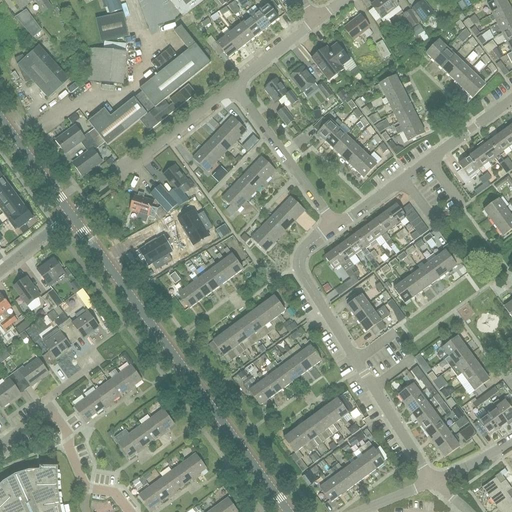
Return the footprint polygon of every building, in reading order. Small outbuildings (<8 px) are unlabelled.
[(47,0),(14,0),(20,8),(31,0),(34,0),(43,14),(52,7),(47,0)] [(118,0),(102,0),(104,7),(107,6),(110,14),(122,10),(118,0)] [(171,0),(184,16),(203,0),(171,0)] [(395,0),(378,0),(371,5),(381,18),(399,5),(395,0)] [(435,14),(424,0),(422,0),(412,8),(423,23),(435,14)] [(468,0),(459,5),(462,10),(471,5),(468,0)] [(492,15),(509,6),(505,0),(496,0),(487,5),(492,15)] [(231,10),(238,6),(235,1),(228,5),(231,10)] [(279,18),(267,4),(259,11),(265,19),(270,25),(279,18)] [(511,12),(509,6),(492,15),(497,24),(511,16),(511,12)] [(226,7),(219,11),(222,16),(229,11),(226,7)] [(420,23),(411,9),(403,14),(412,28),(420,23)] [(265,19),(259,11),(250,17),(260,29),(262,32),(270,25),(265,19)] [(128,37),(123,13),(96,18),(101,42),(128,37)] [(213,22),(220,17),(217,13),(210,17),(213,22)] [(372,34),(368,28),(370,27),(360,15),(343,28),(353,40),(363,32),(367,38),(372,34)] [(511,16),(497,24),(502,33),(511,27),(511,16)] [(250,17),(242,24),(254,38),(262,32),(260,29),(250,17)] [(208,18),(202,23),(206,29),(208,28),(212,26),(210,23),(211,22),(208,18)] [(468,18),(464,21),(469,28),(473,25),(468,18)] [(42,31),(33,19),(26,24),(35,36),(42,31)] [(455,24),(460,30),(465,27),(460,20),(455,24)] [(242,24),(234,30),(245,45),(254,38),(242,24)] [(413,28),(417,35),(424,31),(420,24),(413,28)] [(207,48),(201,52),(181,27),(174,32),(189,50),(140,89),(155,108),(210,63),(206,59),(212,55),(207,48)] [(475,27),(470,30),(475,37),(480,33),(475,27)] [(511,27),(502,33),(507,43),(511,39),(511,27)] [(462,32),(467,39),(471,36),(466,29),(462,32)] [(245,45),(234,30),(225,37),(237,51),(245,45)] [(485,41),(490,37),(484,30),(480,33),(485,41)] [(486,42),(481,35),(477,39),(482,45),(486,42)] [(237,51),(225,37),(217,44),(215,42),(211,45),(219,56),(223,52),(228,58),(237,51)] [(468,41),(473,47),(477,44),(473,38),(468,41)] [(434,61),(447,48),(439,40),(426,54),(434,61)] [(376,44),(384,58),(390,55),(382,41),(376,44)] [(104,42),(104,49),(91,48),(87,80),(123,84),(127,52),(125,52),(126,44),(104,42)] [(492,50),(488,44),(483,47),(488,54),(492,50)] [(39,45),(33,51),(25,58),(22,55),(15,59),(24,79),(29,77),(48,99),(70,79),(39,45)] [(313,59),(328,79),(342,68),(341,66),(348,60),(336,45),(329,50),(327,48),(313,59)] [(475,49),(479,56),(484,53),(479,46),(475,49)] [(447,48),(434,61),(441,69),(454,55),(447,48)] [(494,62),(499,59),(503,56),(500,50),(495,53),(494,52),(489,56),(494,62)] [(462,62),(454,55),(441,69),(449,76),(462,62)] [(481,58),(486,64),(490,61),(485,55),(481,58)] [(509,72),(500,61),(496,64),(505,76),(509,72)] [(470,70),(462,62),(449,76),(457,83),(470,70)] [(492,63),(487,66),(492,73),(497,70),(492,63)] [(303,67),(290,77),(302,92),(315,83),(303,67)] [(477,77),(470,70),(457,83),(464,90),(477,77)] [(384,94),(401,86),(396,76),(379,85),(384,94)] [(485,84),(477,77),(464,90),(472,98),(485,84)] [(291,91),(288,93),(276,78),(266,86),(266,87),(264,89),(274,103),(277,101),(285,96),(292,106),(299,100),(291,91)] [(330,78),(325,82),(331,92),(336,89),(330,78)] [(323,82),(317,86),(327,99),(333,94),(323,82)] [(401,86),(384,94),(389,104),(405,95),(401,86)] [(343,103),(349,98),(343,90),(337,95),(343,103)] [(405,95),(389,104),(393,113),(410,105),(405,95)] [(87,121),(93,129),(99,135),(105,143),(107,145),(147,114),(134,98),(110,116),(104,108),(87,121)] [(349,98),(343,103),(344,102),(346,104),(344,105),(349,111),(351,109),(352,110),(356,106),(351,100),(350,101),(349,98)] [(360,107),(365,104),(360,98),(355,101),(360,107)] [(370,110),(374,107),(370,101),(365,105),(370,110)] [(410,105),(393,113),(398,122),(415,114),(410,105)] [(362,110),(367,116),(371,113),(366,106),(362,110)] [(295,120),(284,107),(277,113),(287,126),(295,120)] [(358,109),(353,112),(358,118),(363,115),(358,109)] [(415,114),(398,122),(403,132),(420,124),(415,114)] [(368,118),(373,125),(377,121),(373,115),(368,118)] [(232,117),(222,127),(237,141),(247,131),(232,117)] [(314,127),(320,132),(317,134),(318,134),(316,136),(321,141),(323,139),(325,141),(338,128),(342,123),(337,119),(333,123),(330,121),(329,122),(324,117),(314,127)] [(369,124),(364,117),(360,120),(365,127),(369,124)] [(364,127),(360,122),(356,125),(360,130),(364,127)] [(375,127),(379,133),(384,130),(379,124),(375,127)] [(425,133),(420,124),(403,132),(408,142),(425,133)] [(375,132),(370,126),(366,129),(371,136),(375,132)] [(511,130),(509,126),(499,134),(509,147),(511,144),(511,130)] [(222,127),(213,137),(227,151),(237,141),(222,127)] [(70,128),(57,138),(65,149),(69,149),(80,141),(83,146),(93,139),(88,133),(83,137),(78,129),(70,128)] [(338,128),(325,141),(333,149),(346,135),(338,128)] [(381,135),(386,142),(390,139),(385,132),(381,135)] [(499,134),(489,141),(499,155),(509,147),(499,134)] [(353,142),(346,135),(333,149),(341,156),(353,142)] [(382,141),(377,135),(372,138),(377,144),(382,141)] [(213,137),(203,147),(217,161),(227,151),(213,137)] [(76,159),(75,162),(84,174),(97,164),(98,156),(94,151),(99,148),(93,139),(83,146),(87,151),(76,159)] [(387,144),(392,151),(397,147),(392,141),(387,144)] [(489,141),(479,149),(488,162),(499,155),(489,141)] [(361,150),(353,142),(341,156),(349,163),(361,150)] [(243,147),(248,151),(251,148),(246,143),(243,147)] [(388,150),(383,143),(379,146),(384,153),(388,150)] [(217,161),(203,147),(193,158),(207,172),(217,161)] [(488,162),(479,149),(469,156),(480,171),(483,168),(482,167),(488,162)] [(369,157),(361,150),(349,163),(356,171),(369,157)] [(480,171),(469,156),(458,164),(462,169),(456,173),(465,185),(471,180),(470,179),(476,175),(475,174),(480,171)] [(252,167),(266,181),(276,171),(262,157),(252,167)] [(369,157),(356,171),(364,178),(377,165),(369,157)] [(503,161),(510,171),(511,169),(511,163),(508,158),(503,161)] [(510,171),(503,161),(499,164),(506,174),(510,171)] [(175,166),(163,175),(174,189),(168,194),(177,205),(177,204),(179,206),(189,201),(179,189),(182,186),(186,192),(194,186),(189,180),(187,181),(175,166)] [(227,172),(221,167),(212,176),(218,182),(227,172)] [(266,181),(252,167),(242,177),(256,191),(266,181)] [(487,173),(483,176),(487,182),(492,179),(487,173)] [(487,182),(483,176),(479,179),(483,185),(474,191),(477,195),(487,188),(490,185),(487,182)] [(498,192),(502,190),(500,187),(507,183),(511,189),(511,181),(508,176),(494,186),(498,192)] [(0,194),(10,187),(3,177),(0,179),(0,194)] [(256,191),(242,177),(232,188),(246,201),(256,191)] [(160,185),(150,194),(168,213),(177,205),(168,194),(160,185)] [(17,197),(10,187),(0,194),(0,208),(1,210),(17,197)] [(246,201),(232,188),(222,198),(236,212),(246,201)] [(135,195),(130,211),(139,213),(137,219),(146,222),(148,217),(154,218),(157,209),(151,207),(153,201),(143,198),(144,194),(139,192),(137,196),(135,195)] [(8,220),(25,207),(17,197),(1,210),(8,220)] [(281,207),(295,221),(305,211),(291,197),(281,207)] [(490,219),(505,208),(498,199),(483,210),(490,219)] [(404,215),(401,210),(396,204),(386,212),(396,225),(406,218),(404,215)] [(404,215),(413,208),(409,204),(401,210),(404,215)] [(177,209),(180,214),(187,210),(184,205),(177,209)] [(15,231),(33,218),(25,207),(8,220),(7,220),(15,231)] [(281,207),(271,218),(285,231),(295,221),(281,207)] [(416,213),(413,208),(404,215),(406,218),(407,219),(416,213)] [(511,217),(505,208),(490,219),(496,228),(511,217)] [(208,220),(203,212),(197,216),(194,211),(178,220),(182,227),(181,228),(184,234),(208,220)] [(386,212),(375,219),(385,233),(386,232),(396,225),(386,212)] [(416,213),(407,219),(410,223),(419,217),(416,213)] [(422,221),(419,217),(410,223),(413,228),(422,221)] [(511,229),(511,217),(496,228),(503,236),(511,229)] [(271,218),(261,228),(276,241),(285,231),(271,218)] [(375,219),(366,226),(375,240),(381,236),(390,248),(391,247),(394,245),(395,245),(386,232),(385,233),(375,219)] [(206,231),(212,227),(208,220),(184,234),(188,239),(189,239),(193,246),(209,236),(206,231)] [(422,221),(413,228),(416,232),(425,226),(422,221)] [(216,230),(221,238),(230,232),(225,224),(216,230)] [(375,240),(366,226),(355,234),(365,247),(375,240)] [(428,230),(425,226),(416,232),(420,237),(428,230)] [(276,241),(261,228),(251,238),(266,252),(276,241)] [(405,228),(396,235),(400,240),(406,236),(407,237),(410,235),(405,228)] [(423,238),(426,242),(433,238),(430,233),(423,238)] [(245,234),(240,238),(245,243),(249,238),(245,234)] [(355,234),(345,241),(355,255),(361,251),(370,263),(374,259),(370,254),(365,247),(355,234)] [(156,238),(151,241),(165,265),(172,261),(168,254),(174,251),(164,235),(157,239),(156,238)] [(213,237),(206,241),(209,246),(215,241),(213,237)] [(421,240),(415,244),(418,249),(424,244),(421,240)] [(146,246),(139,250),(148,266),(154,263),(157,269),(164,265),(165,265),(151,241),(145,245),(146,246)] [(345,241),(335,249),(345,262),(355,255),(345,241)] [(446,251),(437,257),(448,272),(457,266),(451,257),(455,254),(448,244),(443,248),(446,251)] [(394,245),(391,247),(396,254),(399,252),(394,245)] [(412,246),(406,251),(409,255),(416,250),(412,246)] [(231,254),(227,248),(220,253),(224,259),(224,260),(235,275),(243,270),(231,254)] [(345,262),(335,249),(325,256),(335,270),(345,262)] [(374,250),(370,254),(374,259),(378,256),(374,250)] [(404,252),(397,257),(400,261),(407,257),(404,252)] [(220,262),(216,265),(228,281),(235,275),(224,260),(224,259),(220,253),(216,256),(220,262)] [(462,263),(455,254),(451,257),(457,266),(458,264),(459,265),(462,263)] [(448,272),(437,257),(428,264),(439,278),(448,272)] [(65,274),(54,258),(37,270),(49,287),(60,280),(58,279),(65,274)] [(389,263),(392,268),(398,263),(395,258),(389,263)] [(213,267),(209,270),(209,271),(220,286),(228,281),(216,265),(212,259),(209,261),(213,267)] [(392,268),(389,263),(380,269),(383,274),(392,268)] [(209,271),(209,270),(204,264),(201,267),(205,273),(201,276),(212,292),(220,286),(209,271)] [(428,264),(420,270),(431,285),(439,278),(428,264)] [(167,270),(164,265),(157,269),(160,274),(167,270)] [(189,268),(193,273),(197,270),(193,265),(189,268)] [(354,265),(350,269),(359,281),(361,280),(358,276),(361,275),(358,271),(354,265)] [(359,281),(350,269),(345,272),(350,279),(345,283),(349,289),(359,281)] [(198,279),(194,282),(193,282),(205,297),(212,292),(201,276),(197,270),(194,273),(198,279)] [(420,270),(411,276),(422,291),(431,285),(420,270)] [(169,276),(175,284),(181,280),(175,272),(169,276)] [(193,282),(194,282),(190,275),(189,276),(187,273),(184,275),(190,284),(186,287),(197,303),(205,297),(193,282)] [(411,276),(402,282),(413,297),(422,291),(411,276)] [(40,305),(39,297),(40,296),(26,277),(14,287),(27,306),(27,305),(32,311),(40,305)] [(178,283),(183,290),(178,293),(190,309),(197,303),(186,287),(182,281),(178,283)] [(413,297),(402,282),(393,289),(404,304),(413,297)] [(384,289),(380,283),(375,286),(380,292),(384,289)] [(79,285),(74,289),(72,291),(74,294),(82,289),(79,285)] [(327,285),(322,288),(325,294),(331,290),(327,285)] [(53,289),(48,293),(58,307),(63,303),(53,289)] [(391,298),(386,291),(381,294),(386,301),(391,298)] [(76,295),(80,305),(87,302),(84,292),(76,295)] [(58,307),(48,293),(41,298),(47,306),(43,309),(47,315),(58,307)] [(1,294),(0,294),(0,313),(5,320),(8,318),(12,323),(11,324),(14,328),(20,324),(17,320),(12,314),(10,316),(6,311),(11,307),(1,294)] [(368,304),(362,295),(347,306),(353,315),(368,304)] [(274,296),(266,302),(278,317),(289,333),(298,327),(294,322),(292,324),(289,320),(286,323),(281,315),(285,312),(274,296)] [(278,317),(266,302),(259,308),(270,323),(274,330),(278,327),(273,321),(278,317)] [(375,313),(368,304),(353,315),(360,323),(375,313)] [(375,313),(360,323),(366,332),(370,329),(375,335),(385,328),(381,321),(389,315),(383,307),(375,313)] [(259,308),(251,313),(262,329),(267,335),(270,332),(265,326),(270,323),(259,308)] [(84,338),(99,327),(88,312),(73,324),(71,321),(65,326),(72,335),(78,331),(84,338)] [(5,320),(0,313),(0,323),(5,329),(11,324),(12,323),(8,318),(5,320)] [(63,313),(58,317),(63,323),(68,320),(63,313)] [(251,313),(244,319),(255,334),(259,340),(262,338),(258,332),(262,329),(251,313)] [(58,317),(54,320),(58,327),(63,323),(58,317)] [(255,334),(244,319),(236,324),(247,340),(252,346),(255,344),(250,337),(255,334)] [(236,324),(228,330),(240,345),(244,351),(248,349),(243,343),(247,340),(236,324)] [(20,334),(25,330),(20,325),(15,329),(20,334)] [(60,329),(59,330),(57,329),(43,340),(56,358),(71,347),(66,340),(72,335),(65,326),(60,329)] [(305,332),(301,327),(291,335),(295,340),(305,332)] [(228,330),(221,335),(232,351),(237,357),(241,354),(236,348),(240,345),(228,330)] [(232,351),(221,335),(213,341),(229,363),(233,360),(228,354),(232,351)] [(449,357),(464,346),(458,337),(443,348),(449,356),(449,357)] [(303,352),(314,367),(321,361),(310,346),(305,339),(302,341),(307,348),(303,351),(303,352)] [(303,352),(303,351),(298,344),(295,347),(300,354),(295,357),(306,372),(314,367),(303,352)] [(295,357),(287,345),(283,348),(292,359),(288,362),(288,363),(299,378),(306,372),(295,357)] [(464,346),(449,357),(440,363),(442,366),(447,362),(448,364),(452,361),(455,365),(470,354),(464,346)] [(6,350),(1,354),(0,354),(4,361),(11,356),(6,350)] [(124,358),(129,365),(133,362),(125,352),(121,355),(124,359),(124,358)] [(477,363),(470,354),(455,365),(451,368),(457,377),(462,374),(477,363)] [(288,363),(288,362),(283,356),(279,358),(284,365),(280,368),(291,383),(299,378),(288,363)] [(23,366),(13,373),(20,383),(26,379),(31,386),(49,373),(38,359),(24,369),(23,366)] [(280,368),(275,361),(272,364),(277,371),(273,374),(284,389),(291,383),(280,368)] [(421,367),(426,373),(430,370),(426,363),(421,367)] [(483,371),(477,363),(462,374),(468,382),(464,385),(468,382),(483,371)] [(119,373),(132,390),(136,387),(134,385),(142,380),(131,365),(119,373)] [(254,368),(251,365),(245,369),(248,373),(254,368)] [(426,388),(431,385),(417,366),(411,371),(419,381),(420,380),(426,388)] [(284,389),(273,374),(272,374),(268,367),(264,369),(269,376),(265,379),(276,394),(284,389)] [(244,369),(237,374),(241,380),(248,374),(244,369)] [(490,380),(483,371),(468,382),(475,391),(473,393),(476,398),(487,390),(483,385),(490,380)] [(276,394),(265,379),(260,372),(257,375),(262,382),(258,385),(269,400),(276,394)] [(428,375),(432,382),(433,382),(437,379),(432,372),(428,375)] [(4,380),(5,383),(0,386),(0,402),(3,407),(21,393),(16,386),(20,383),(13,373),(4,380)] [(119,373),(108,381),(119,396),(127,391),(128,393),(132,390),(119,373)] [(269,400),(258,385),(257,385),(253,378),(249,380),(254,387),(250,390),(261,405),(269,400)] [(434,384),(439,390),(443,387),(439,380),(434,384)] [(108,381),(97,390),(109,407),(113,404),(111,402),(119,396),(108,381)] [(416,382),(413,384),(399,395),(406,404),(420,393),(417,389),(420,388),(416,382)] [(431,385),(426,388),(433,397),(438,394),(431,385)] [(495,387),(486,394),(489,399),(492,402),(496,399),(493,396),(499,392),(495,387)] [(440,392),(445,399),(450,396),(445,389),(440,392)] [(78,390),(73,393),(77,398),(82,395),(78,390)] [(109,407),(97,390),(85,398),(96,413),(103,407),(105,409),(109,407)] [(511,394),(510,391),(502,397),(511,410),(511,394)] [(420,393),(406,404),(412,413),(426,402),(420,393)] [(438,394),(433,397),(439,406),(444,403),(438,394)] [(486,394),(477,400),(481,405),(489,399),(486,394)] [(342,405),(346,402),(347,402),(343,396),(342,395),(341,396),(337,399),(342,405)] [(96,413),(85,398),(74,406),(86,423),(90,420),(88,418),(96,413)] [(451,398),(447,401),(452,408),(456,405),(451,398)] [(341,420),(345,426),(348,424),(344,417),(349,414),(337,399),(330,404),(341,420)] [(480,405),(477,400),(472,404),(476,409),(480,405)] [(498,400),(493,403),(496,408),(507,422),(511,418),(511,410),(505,401),(501,404),(498,400)] [(426,402),(412,413),(419,421),(433,411),(426,402)] [(444,403),(439,406),(446,415),(451,412),(444,403)] [(341,420),(330,404),(322,410),(333,425),(333,426),(338,432),(341,429),(336,423),(341,420)] [(496,408),(487,414),(498,429),(506,422),(496,408)] [(152,418),(164,434),(168,431),(167,429),(174,424),(164,409),(152,418)] [(322,410),(314,415),(326,431),(325,431),(330,437),(333,435),(329,429),(333,426),(333,425),(322,410)] [(433,411),(419,421),(425,430),(440,419),(433,411)] [(457,420),(464,415),(460,411),(454,416),(457,420)] [(326,431),(314,415),(307,421),(318,436),(322,443),(326,441),(321,434),(325,431),(326,431)] [(489,435),(497,429),(487,415),(478,421),(479,422),(474,425),(481,435),(486,431),(489,435)] [(152,418),(140,426),(151,440),(159,435),(160,437),(164,434),(152,418)] [(440,419),(425,430),(432,439),(446,428),(440,419)] [(307,421),(299,426),(310,442),(315,448),(318,446),(314,440),(318,436),(307,421)] [(348,431),(352,436),(359,430),(356,425),(348,431)] [(470,425),(464,429),(459,433),(466,442),(477,434),(470,425)] [(140,426),(129,434),(141,450),(145,448),(143,446),(151,440),(140,426)] [(310,442),(299,426),(292,432),(303,447),(308,454),(311,451),(307,445),(310,442)] [(446,428),(432,439),(438,448),(453,437),(446,428)] [(303,447),(292,432),(284,438),(295,453),(290,456),(295,463),(303,457),(298,451),(303,447)] [(336,441),(339,445),(350,437),(347,432),(341,436),(342,438),(336,441)] [(141,450),(129,434),(118,442),(128,457),(136,452),(137,453),(141,450)] [(453,437),(438,448),(445,457),(459,446),(457,443),(460,440),(456,435),(453,437)] [(353,439),(349,442),(352,447),(357,443),(353,439)] [(328,446),(332,450),(337,447),(333,442),(328,446)] [(384,463),(368,442),(365,444),(361,447),(366,454),(376,469),(384,463)] [(366,454),(361,447),(358,450),(363,456),(358,459),(358,460),(369,475),(376,469),(366,454)] [(196,453),(184,462),(196,478),(200,476),(199,474),(207,468),(196,453)] [(310,457),(314,463),(320,459),(316,453),(310,457)] [(358,460),(358,459),(354,453),(350,455),(355,462),(351,465),(350,465),(361,480),(369,475),(358,460)] [(350,465),(351,465),(346,458),(343,461),(347,467),(343,470),(354,485),(361,480),(350,465)] [(196,478),(184,462),(173,470),(184,485),(191,479),(193,481),(196,478)] [(343,470),(338,464),(331,469),(336,476),(335,476),(346,491),(354,485),(343,470)] [(58,511),(57,506),(61,506),(59,492),(58,480),(58,467),(40,466),(40,470),(36,470),(29,470),(15,475),(3,482),(0,485),(0,511),(58,511)] [(335,476),(336,476),(331,469),(328,472),(332,479),(328,481),(328,482),(339,497),(346,491),(335,476)] [(184,485),(173,470),(161,478),(174,495),(177,492),(176,490),(184,485)] [(317,480),(310,470),(301,477),(309,487),(316,481),(317,480)] [(323,475),(320,477),(325,484),(320,487),(331,502),(339,497),(328,482),(328,481),(323,475)] [(161,478),(150,487),(161,501),(168,496),(170,498),(174,495),(161,478)] [(490,498),(508,484),(505,480),(500,484),(495,478),(482,487),(490,498)] [(511,489),(508,484),(490,498),(497,508),(510,498),(506,493),(511,489)] [(161,501),(150,487),(139,495),(151,511),(155,509),(153,507),(161,501)] [(238,511),(228,498),(216,506),(220,511),(238,511)] [(503,503),(497,508),(500,511),(511,511),(511,500),(510,498),(503,503)]
